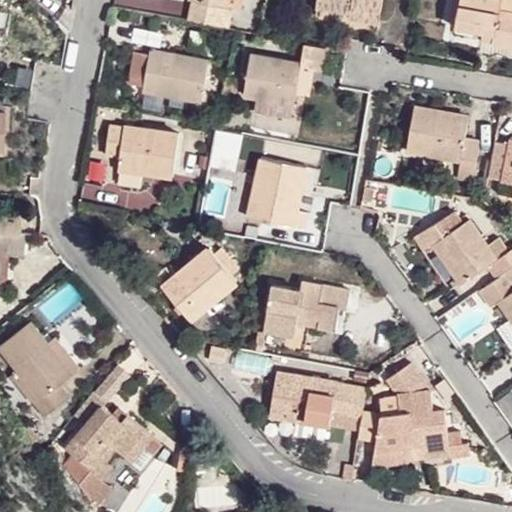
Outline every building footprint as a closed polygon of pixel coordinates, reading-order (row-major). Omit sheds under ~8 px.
[(194,0),(191,20),(231,27),(234,6),(229,6),(230,0),(194,0)] [(318,0),(317,7),(352,13),(351,18),(380,23),(383,0),(318,0)] [(511,0),(460,0),(456,26),(483,31),(496,33),(495,41),(494,45),(511,47),(511,0)] [(496,33),(483,31),(482,39),(495,41),(496,33)] [(324,70),(328,48),(306,44),(303,62),(251,53),(244,93),(295,103),(297,91),(302,66),(313,68),(324,70)] [(210,60),(152,50),(144,90),(202,100),(210,60)] [(308,93),(313,68),(302,66),(297,91),(308,93)] [(469,116),(415,107),(408,148),(461,158),(459,176),(474,178),(481,139),(466,136),(469,116)] [(178,132),(109,123),(105,151),(121,153),(120,166),(174,173),(178,132)] [(508,148),(495,145),(488,179),(502,182),(511,183),(511,138),(510,138),(508,148)] [(306,168),(261,159),(249,216),(304,227),(308,212),(297,210),(306,168)] [(454,212),(446,218),(454,230),(462,223),(454,212)] [(0,215),(0,228),(18,232),(20,216),(0,215)] [(506,272),(511,267),(511,248),(499,258),(471,217),(462,223),(454,230),(446,218),(417,239),(425,250),(434,244),(462,284),(487,267),(495,279),(506,272)] [(18,234),(0,233),(0,252),(6,253),(24,254),(25,235),(18,234)] [(453,291),(462,284),(434,244),(425,250),(453,291)] [(208,246),(162,284),(189,317),(236,279),(233,275),(236,272),(216,247),(212,251),(208,246)] [(511,280),(506,272),(495,279),(481,289),(493,306),(501,301),(511,316),(511,280)] [(294,337),(297,322),(299,315),(319,319),(317,326),(335,329),(339,307),(346,309),(350,291),(302,282),(301,290),(273,284),(263,331),(294,337)] [(299,315),(297,322),(317,326),(319,319),(299,315)] [(0,345),(0,352),(17,373),(38,401),(35,402),(45,416),(70,396),(61,384),(73,374),(48,342),(30,321),(0,345)] [(57,336),(48,342),(73,374),(82,367),(57,336)] [(409,362),(386,380),(395,392),(399,413),(381,416),(375,459),(405,453),(421,450),(423,458),(449,453),(450,456),(469,452),(467,440),(461,442),(458,430),(448,432),(444,408),(434,410),(430,388),(416,392),(414,383),(423,379),(409,362)] [(361,418),(366,386),(277,372),(269,415),(328,425),(330,414),(361,418)] [(38,401),(17,373),(10,378),(32,405),(35,402),(38,401)] [(425,381),(423,379),(414,383),(416,392),(430,388),(431,388),(427,383),(425,381)] [(106,402),(94,392),(74,415),(87,426),(66,453),(96,477),(106,463),(105,463),(116,449),(124,456),(125,456),(146,431),(129,418),(125,425),(112,415),(103,406),(106,402)] [(118,409),(112,415),(125,425),(129,418),(118,409)] [(154,437),(146,431),(125,456),(133,462),(154,437)] [(114,469),(124,456),(116,449),(105,463),(106,463),(96,477),(83,490),(98,511),(114,491),(103,480),(114,469)] [(407,464),(405,453),(375,459),(373,471),(407,464)]
